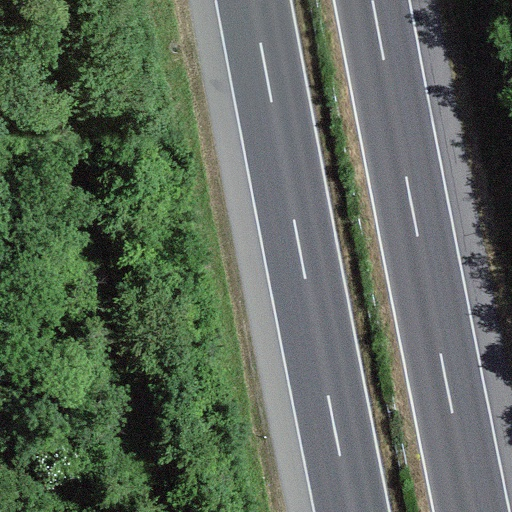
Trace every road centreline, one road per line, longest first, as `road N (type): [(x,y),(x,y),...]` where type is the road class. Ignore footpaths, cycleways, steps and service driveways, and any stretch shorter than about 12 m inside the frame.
road 1 (motorway): [(472,511),(372,0)]
road 2 (motorway): [(252,0),(351,511)]
